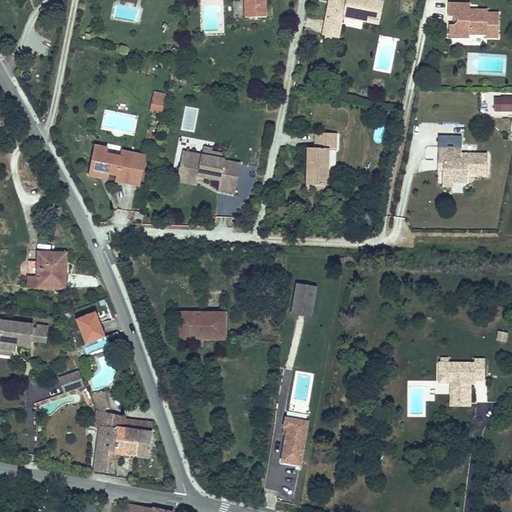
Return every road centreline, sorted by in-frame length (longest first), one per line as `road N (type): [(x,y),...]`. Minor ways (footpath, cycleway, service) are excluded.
road 1 (unclassified): [(191,502),(91,234),(0,71)]
road 2 (residential): [(191,502),(0,468)]
